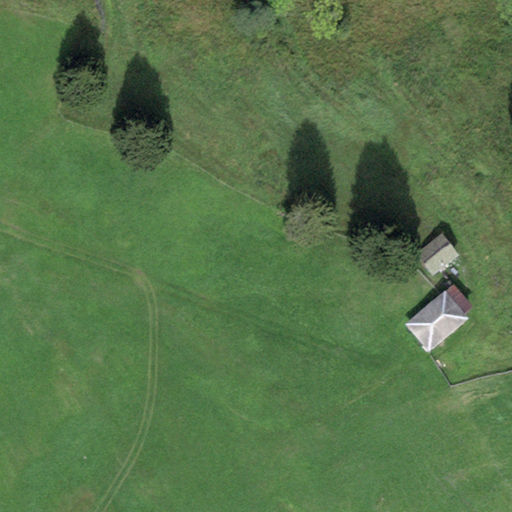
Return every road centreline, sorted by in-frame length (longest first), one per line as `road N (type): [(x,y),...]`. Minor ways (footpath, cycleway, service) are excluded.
road 1 (track): [(0,224),(328,350)]
road 2 (track): [(129,275),(145,297),(153,344),(146,411),(79,511)]
